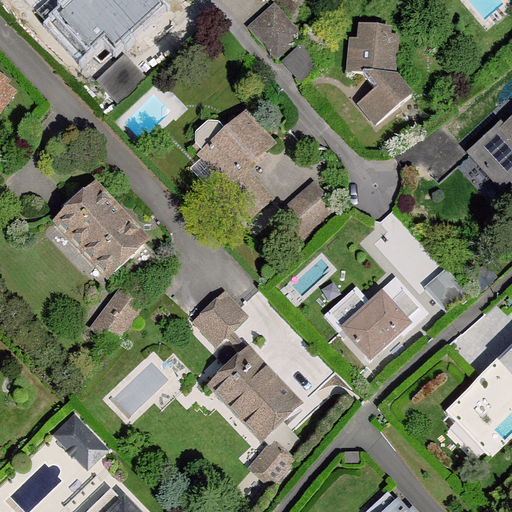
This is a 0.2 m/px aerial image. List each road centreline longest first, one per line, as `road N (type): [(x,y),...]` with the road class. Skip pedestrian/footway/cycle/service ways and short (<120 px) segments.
road 1 (residential): [(222,273),(0,38)]
road 2 (residential): [(374,190),(203,0)]
road 3 (residential): [(429,511),(359,444),(338,448),(285,511)]
